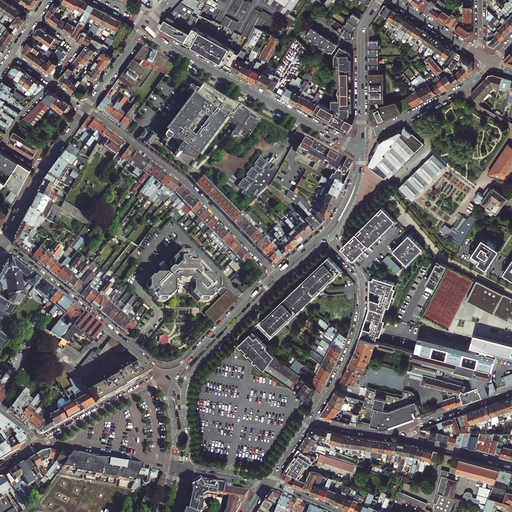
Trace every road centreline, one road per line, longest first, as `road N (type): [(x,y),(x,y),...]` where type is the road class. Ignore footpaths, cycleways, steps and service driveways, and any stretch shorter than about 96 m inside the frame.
road 1 (residential): [(85,108),(187,184),(275,274)]
road 2 (tertiary): [(361,150),(172,49),(148,24)]
road 3 (residential): [(164,376),(0,244)]
road 4 (tertiary): [(310,420),(352,348),(362,308),(359,273),(327,237)]
road 5 (secondary): [(183,406),(192,369),(280,280)]
road 6 (tertiary): [(361,137),(461,90),(489,63)]
road 7 (residential): [(164,376),(37,445)]
road 8 (secondary): [(379,0),(361,28),(361,137)]
road 9 (secondary): [(275,274),(185,365)]
road 10 (residential): [(52,83),(3,143),(42,167)]
